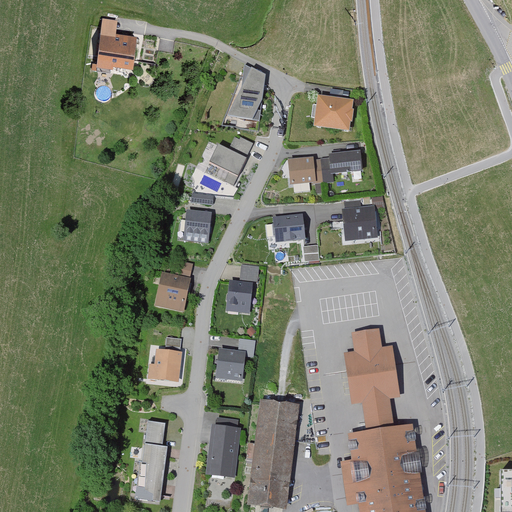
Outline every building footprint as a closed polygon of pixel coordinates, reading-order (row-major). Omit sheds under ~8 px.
[(97,72),(110,74),(112,60),(132,63),(136,39),(115,36),(117,21),(104,19),(97,72)] [(228,117),(260,122),(266,76),(245,66),(241,90),(228,117)] [(350,113),(351,104),(320,100),(316,126),(347,130),(348,121),(350,121),(351,113),(350,113)] [(246,159),(253,144),(241,138),(240,140),(235,138),(229,151),(218,146),(210,164),(229,173),(225,182),(234,187),(247,160),(246,159)] [(331,160),(321,161),(323,183),(333,182),(332,174),(361,171),(360,154),(340,156),(340,152),(333,153),(333,156),(330,157),(331,160)] [(314,184),(323,183),(321,161),(312,162),(312,160),(290,163),(292,184),(314,182),(314,184)] [(193,195),(192,203),(212,205),(213,198),(193,195)] [(360,202),(345,203),(346,212),(360,211),(360,202)] [(373,209),(344,212),(346,235),(358,233),(363,238),(376,237),(373,209)] [(209,226),(211,215),(188,213),(185,233),(200,235),(199,242),(207,243),(208,234),(210,233),(211,228),(209,226)] [(304,239),(301,217),(275,220),(275,225),(266,226),(268,238),(276,237),(277,242),(304,239)] [(320,261),(318,246),(303,247),(305,262),(320,261)] [(176,276),(189,279),(192,265),(179,262),(176,276)] [(259,267),(242,265),(241,273),(253,274),(252,282),(258,282),(259,267)] [(253,274),(241,273),(240,281),(252,282),(253,274)] [(158,298),(184,304),(189,281),(163,276),(158,298)] [(249,307),(252,285),(231,283),(229,294),(228,296),(227,300),(228,302),(228,305),(249,307)] [(352,405),(362,403),(366,430),(393,426),(389,399),(400,397),(393,346),(382,347),(379,328),(351,333),(354,351),(344,352),(352,405)] [(166,347),(181,348),(182,340),(167,338),(166,347)] [(254,343),(239,342),(238,349),(253,351),(254,343)] [(180,355),(165,353),(158,352),(155,378),(177,381),(180,355)] [(241,379),(244,355),(221,352),(218,374),(227,375),(229,378),(241,379)] [(257,458),(251,504),(283,508),(295,407),(263,403),(258,444),(249,443),(247,457),(257,458)] [(238,421),(219,419),(217,429),(237,431),(238,421)] [(138,500),(160,503),(168,448),(162,447),(165,424),(148,422),(138,500)] [(425,511),(413,423),(393,426),(366,430),(347,433),(351,460),(340,462),(347,506),(359,504),(359,511),(425,511)] [(217,429),(215,429),(210,466),(232,469),(232,475),(237,431),(217,429)] [(511,510),(511,511),(511,471),(500,472),(500,510),(511,510)]
